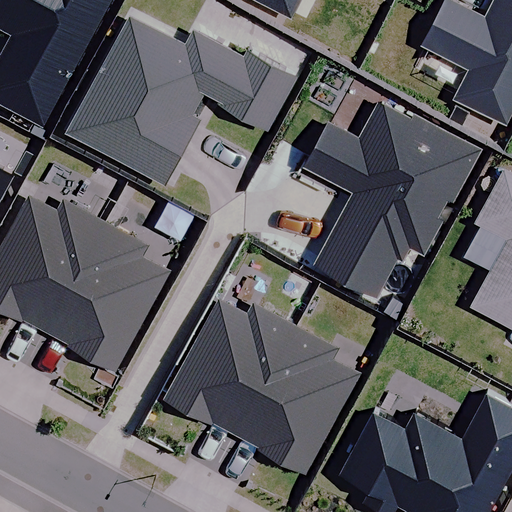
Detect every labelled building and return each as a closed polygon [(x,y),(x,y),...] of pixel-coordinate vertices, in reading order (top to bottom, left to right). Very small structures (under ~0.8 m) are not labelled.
[(0,62),(0,88),(47,115),(111,0),(0,0),(0,9),(23,22),(0,62)] [(511,113),(511,0),(496,0),(492,9),(475,0),(449,0),(431,36),(478,60),(463,89),(511,113)] [(196,36),(141,5),(77,118),(171,171),(207,109),(197,103),(210,80),(275,116),(302,69),(257,44),(253,51),(203,23),(196,36)] [(421,110),(388,93),(368,131),(336,114),(313,158),(362,184),(325,254),(382,284),(401,249),(407,252),(415,237),(429,244),(484,141),(422,108),(421,110)] [(511,161),(485,209),(511,224),(511,241),(481,296),(511,313),(511,161)] [(0,288),(52,318),(113,211),(71,188),(63,201),(37,186),(0,250),(0,288)] [(153,234),(113,211),(52,318),(125,359),(178,265),(146,247),(153,234)] [(242,423),(303,316),(261,292),(253,306),(227,291),(174,385),(242,423)] [(344,339),(303,316),(242,423),(315,464),(368,370),(336,352),(344,339)] [(451,511),(465,511),(511,427),(511,372),(490,361),(466,405),(417,379),(408,395),(377,378),(345,437),(372,452),(367,461),(395,476),(400,467),(420,478),(413,491),(451,511)] [(0,406),(14,378),(0,371),(0,406)] [(158,483),(133,424),(102,436),(127,496),(158,483)]
